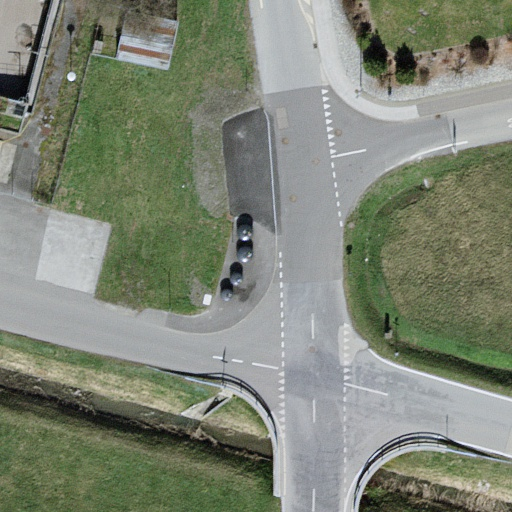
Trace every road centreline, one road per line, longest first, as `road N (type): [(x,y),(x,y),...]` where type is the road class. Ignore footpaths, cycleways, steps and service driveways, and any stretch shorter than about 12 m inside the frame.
road 1 (tertiary): [(301,383),(0,305)]
road 2 (residential): [(301,383),(300,156)]
road 3 (tertiary): [(511,439),(301,383)]
road 4 (residential): [(511,110),(300,156)]
road 5 (residential): [(300,156),(271,0)]
road 6 (unclassified): [(300,511),(301,383)]
